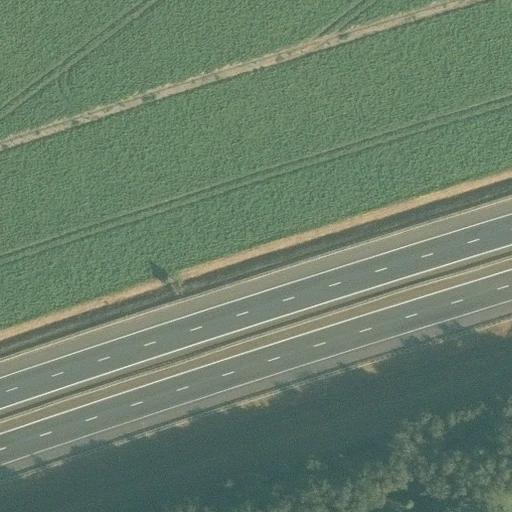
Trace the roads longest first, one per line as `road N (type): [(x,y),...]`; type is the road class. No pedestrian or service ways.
road 1 (motorway): [(511,233),(0,400)]
road 2 (motorway): [(0,454),(511,289)]
